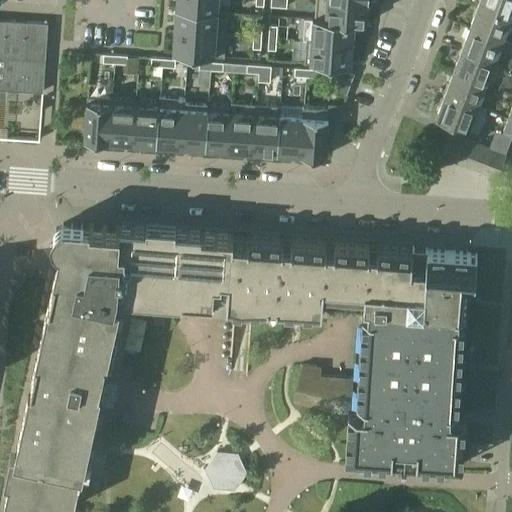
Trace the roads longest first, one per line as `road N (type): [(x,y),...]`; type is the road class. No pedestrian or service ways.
road 1 (residential): [(357,204),(0,178)]
road 2 (residential): [(357,204),(426,0)]
road 3 (residential): [(511,216),(357,204)]
